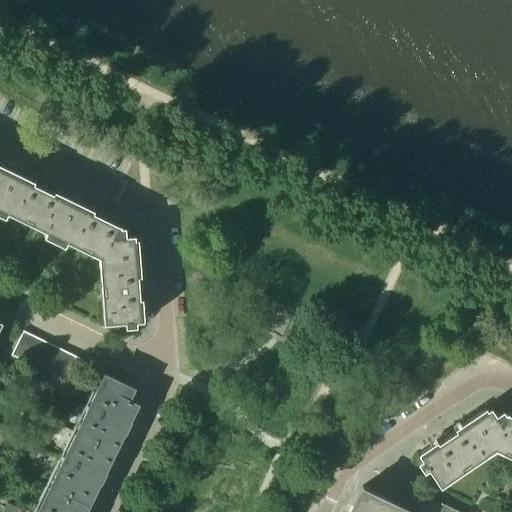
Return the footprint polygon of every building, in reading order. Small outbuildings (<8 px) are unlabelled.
[(58,193),(1,166),(0,167),(0,209),(40,229),(58,193)] [(40,229),(97,256),(124,234),(123,225),(58,193),(40,229)] [(135,233),(124,234),(97,256),(103,322),(141,320),(135,233)] [(35,336),(26,331),(23,330),(11,355),(23,361),(35,336)] [(47,342),(35,336),(23,361),(35,366),(47,342)] [(59,348),(47,342),(35,366),(48,372),(59,348)] [(71,354),(59,348),(48,372),(60,378),(71,354)] [(83,360),(71,354),(60,378),(72,384),(83,360)] [(75,438),(110,455),(135,403),(125,398),(131,386),(106,374),(75,438)] [(439,485),(493,449),(495,412),(489,404),(417,451),(421,458),(416,461),(422,471),(428,467),(439,485)] [(511,458),(511,413),(501,408),(495,412),(493,449),(511,458)] [(84,510),(110,455),(75,438),(48,493),(84,510)] [(362,485),(348,511),(408,511),(419,491),(380,473),(372,490),(362,485)] [(82,511),(84,510),(48,493),(38,511),(82,511)]
